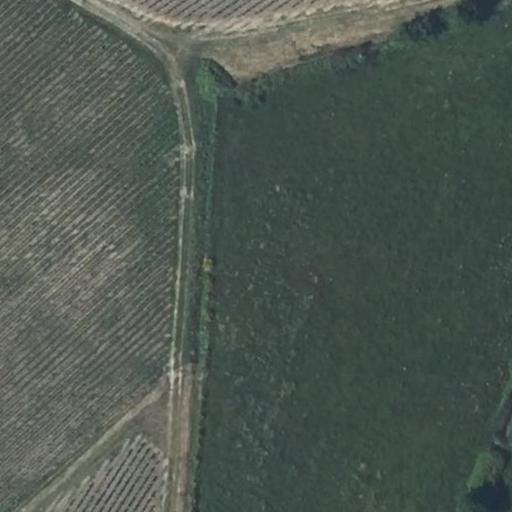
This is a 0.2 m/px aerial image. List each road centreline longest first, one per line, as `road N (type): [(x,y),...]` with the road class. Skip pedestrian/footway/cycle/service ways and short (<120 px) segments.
road 1 (track): [(166,511),(186,206),(183,106),(169,57),(129,30)]
road 2 (track): [(81,0),(129,30),(239,47),(429,0)]
road 3 (track): [(42,511),(175,394)]
